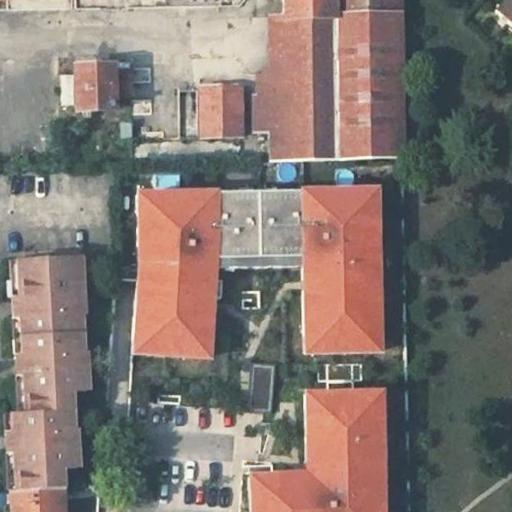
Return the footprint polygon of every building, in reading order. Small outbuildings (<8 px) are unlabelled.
[(0,0),(0,8),(71,7),(70,0),(0,0)] [(401,159),(398,0),(283,0),(284,17),(284,20),(331,19),(335,161),(401,159)] [(511,0),(504,0),(494,11),(510,26),(509,28),(511,30),(511,0)] [(335,161),(331,19),(284,20),(284,17),(272,17),(274,75),(275,133),(285,133),(286,162),(335,161)] [(130,94),(130,72),(108,73),(108,68),(76,69),(77,110),(109,110),(109,95),(115,95),(129,94),(130,94)] [(145,107),(145,72),(133,73),(134,107),(145,107)] [(275,133),(274,75),(260,75),(254,102),(253,134),(267,133),(275,133)] [(240,137),(240,87),(200,88),(201,138),(240,137)] [(129,108),(129,94),(115,95),(115,108),(129,108)] [(131,138),(130,123),(119,123),(120,139),(131,138)] [(286,162),(285,133),(275,133),(267,133),(268,163),(286,162)] [(131,161),(130,144),(115,145),(116,161),(131,161)] [(132,185),(132,171),(113,171),(113,185),(132,185)] [(363,204),(374,204),(373,191),(363,192),(363,204)] [(375,261),(374,204),(363,204),(363,192),(146,196),(146,209),(135,209),(137,265),(147,265),(146,281),(135,280),(133,324),(143,325),(142,344),(185,346),(186,328),(197,329),(201,259),(201,250),(291,248),(291,258),(293,324),(303,324),(303,343),(311,343),(341,342),(358,342),(358,332),(376,332),(375,277),(365,277),(365,262),(375,261)] [(146,209),(146,196),(135,196),(135,209),(146,209)] [(201,250),(201,259),(291,258),(291,248),(201,250)] [(80,353),(78,316),(81,315),(78,258),(17,261),(19,299),(12,299),(13,309),(14,319),(20,319),(22,357),(16,357),(16,367),(17,377),(23,377),(25,414),(11,415),(12,434),(6,434),(6,445),(7,454),(14,453),(15,492),(60,489),(59,470),(76,469),(74,431),(70,431),(68,393),(85,392),(83,353),(80,353)] [(365,277),(375,277),(375,261),(365,262),(365,277)] [(147,265),(137,265),(135,280),(146,281),(147,265)] [(143,325),(133,324),(132,343),(142,344),(143,325)] [(303,324),(293,324),(293,343),(303,343),(303,324)] [(186,328),(185,346),(195,347),(197,329),(186,328)] [(358,332),(358,342),(376,341),(376,332),(358,332)] [(341,342),(311,343),(311,353),(342,352),(341,342)] [(274,364),(253,363),(250,409),(271,411),(274,364)] [(304,461),(250,462),(250,511),(380,511),(378,383),(302,384),(304,450),(317,450),(318,461),(304,461)] [(317,450),(304,450),(304,461),(318,461),(317,450)] [(61,511),(60,489),(15,492),(9,492),(10,511),(61,511)]
